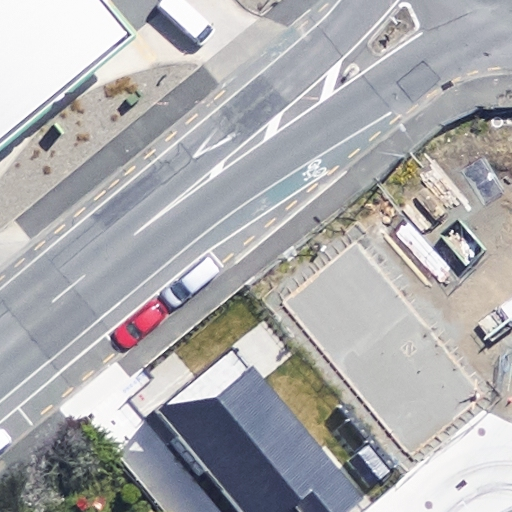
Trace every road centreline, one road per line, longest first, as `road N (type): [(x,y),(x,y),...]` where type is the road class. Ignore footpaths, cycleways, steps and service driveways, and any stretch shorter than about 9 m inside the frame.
road 1 (tertiary): [(257,138),(0,344)]
road 2 (tertiary): [(499,17),(389,85),(257,138)]
road 3 (tertiary): [(257,138),(370,0)]
